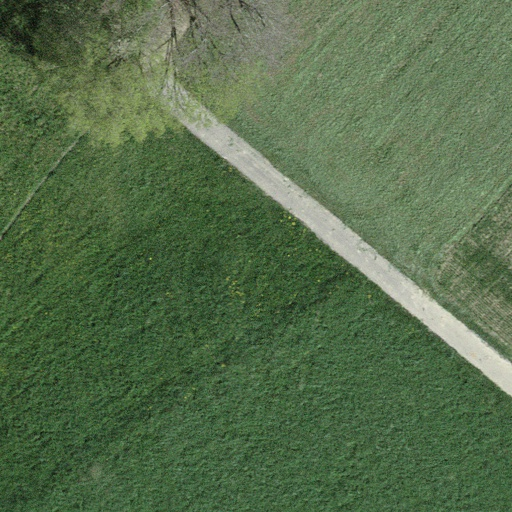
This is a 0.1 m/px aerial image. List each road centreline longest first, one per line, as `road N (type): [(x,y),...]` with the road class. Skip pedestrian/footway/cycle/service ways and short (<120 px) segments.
road 1 (unclassified): [(511,383),(200,117)]
road 2 (track): [(211,0),(194,36),(200,117)]
